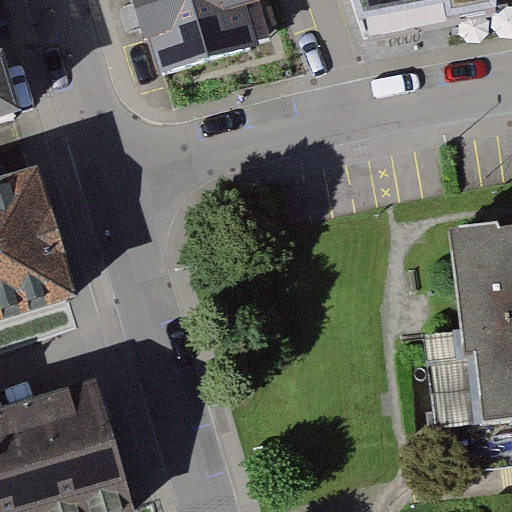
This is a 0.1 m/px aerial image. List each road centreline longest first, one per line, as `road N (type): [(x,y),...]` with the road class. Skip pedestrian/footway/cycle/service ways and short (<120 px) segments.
road 1 (residential): [(210,511),(111,178)]
road 2 (residential): [(111,178),(363,112)]
road 3 (residential): [(111,178),(56,0)]
road 4 (residential): [(363,112),(511,85)]
